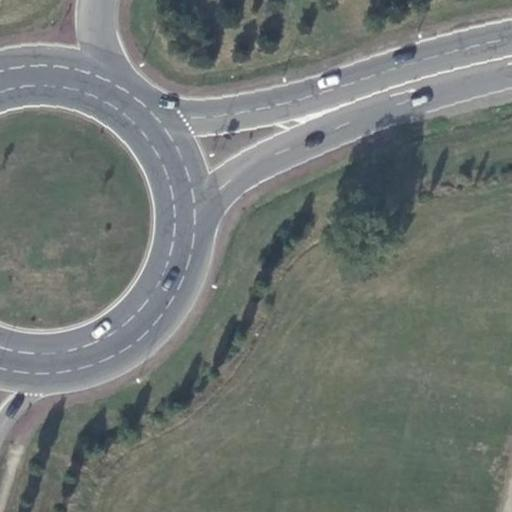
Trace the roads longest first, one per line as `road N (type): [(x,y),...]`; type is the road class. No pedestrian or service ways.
road 1 (primary): [(511,38),(300,100),(170,117)]
road 2 (primary): [(206,210),(217,192),(288,149),(511,69)]
road 3 (primary): [(46,384),(110,369),(163,331),(197,275),(206,210)]
